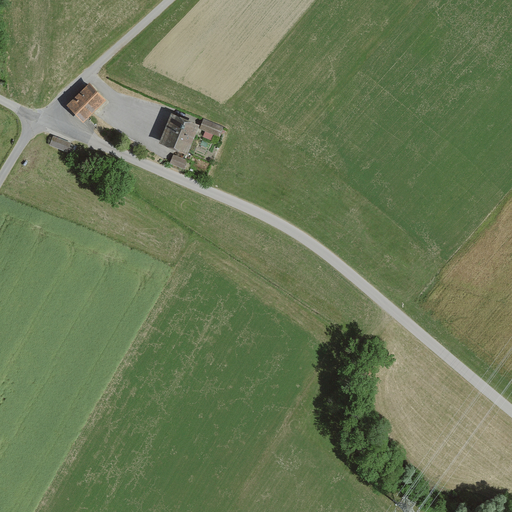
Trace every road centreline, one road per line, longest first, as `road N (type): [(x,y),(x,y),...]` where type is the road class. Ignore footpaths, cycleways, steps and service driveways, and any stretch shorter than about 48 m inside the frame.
road 1 (unclassified): [(511,411),(302,238),(35,117)]
road 2 (unclassified): [(168,0),(35,117)]
